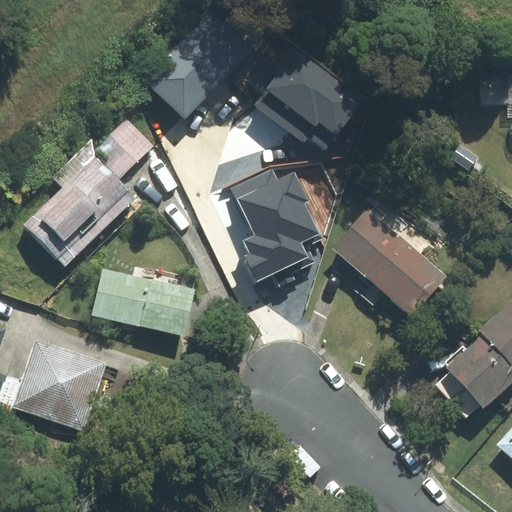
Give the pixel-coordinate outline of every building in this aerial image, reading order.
[(255,158),(303,192),(337,143),(250,81),(209,140),(248,167),(255,158)] [(124,118),(90,153),(121,183),(155,148),(124,118)] [(59,192),(20,231),(63,274),(76,261),(63,247),(93,217),(106,231),(135,201),(92,159),(81,170),(70,159),(49,181),(59,192)] [(371,205),(329,250),(408,324),(450,280),(371,205)] [(194,281),(132,267),(130,277),(102,271),(91,320),(181,340),(194,281)] [(469,401),(481,414),(511,386),(511,300),(473,337),(476,340),(442,372),(445,375),(431,388),(455,414),(469,401)] [(104,369),(30,343),(6,410),(81,436),(104,369)] [(511,421),(490,448),(511,466),(511,421)]
